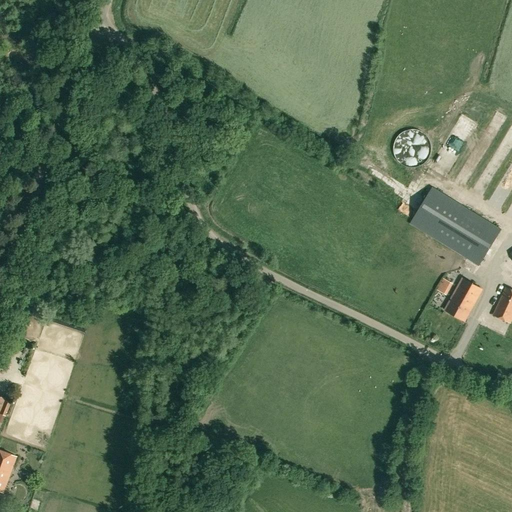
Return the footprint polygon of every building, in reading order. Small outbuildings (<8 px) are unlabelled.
[(409,173),(387,209),(479,265),(500,229),(409,173)] [(437,290),(446,295),(453,283),(443,278),(437,290)] [(482,289),(462,278),(445,310),(464,321),(482,289)] [(511,318),(511,290),(505,287),(493,315),(510,323),(511,318)] [(9,333),(0,356),(0,368),(3,370),(16,336),(9,333)] [(9,402),(4,399),(0,396),(0,413),(3,415),(5,412),(9,402)] [(0,450),(0,491),(2,493),(16,456),(0,450)]
